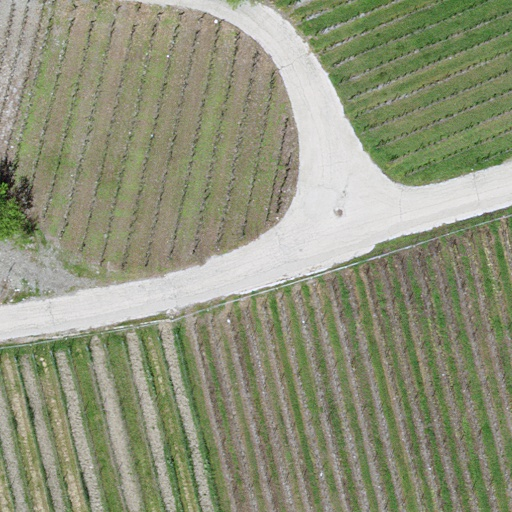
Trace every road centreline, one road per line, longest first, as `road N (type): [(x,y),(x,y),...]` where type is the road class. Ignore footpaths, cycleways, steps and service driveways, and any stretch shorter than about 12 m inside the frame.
road 1 (unclassified): [(511,187),(153,294),(0,322)]
road 2 (track): [(356,232),(291,60),(260,25),(193,0)]
